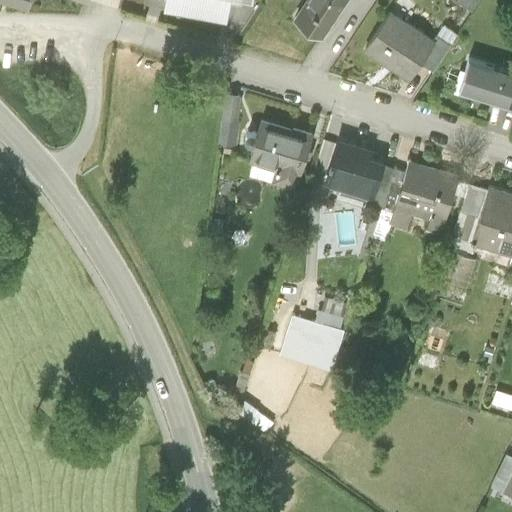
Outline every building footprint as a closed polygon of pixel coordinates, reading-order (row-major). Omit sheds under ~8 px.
[(0,0),(0,8),(24,17),(30,0),(0,0)] [(165,0),(164,11),(227,22),(231,1),(231,0),(165,0)] [(344,0),(305,0),(295,18),(322,35),(344,0)] [(458,0),(472,9),(477,0),(458,0)] [(433,39),(390,11),(366,48),(408,76),(419,60),(433,39)] [(433,39),(419,60),(432,69),(456,34),(443,25),(433,39)] [(511,87),(511,70),(469,57),(459,90),(507,105),(511,87)] [(240,95),(227,93),(220,142),(236,144),(240,120),(237,119),(240,95)] [(292,130),(261,120),(257,132),(249,130),(247,131),(244,134),(245,137),(247,140),(253,142),(249,157),(253,159),(249,171),(295,185),(298,173),(300,173),(312,134),(293,128),(292,130)] [(369,152),(341,144),(327,192),(373,206),(384,168),(366,163),(369,152)] [(458,176),(410,162),(391,226),(408,231),(411,219),(426,223),(424,232),(440,237),(458,176)] [(511,194),(488,186),(468,246),(511,260),(511,194)] [(346,330),(293,314),(278,358),(331,375),(346,330)] [(510,405),(511,398),(511,391),(495,387),(492,400),(510,405)] [(511,459),(506,456),(494,481),(511,490),(511,459)]
